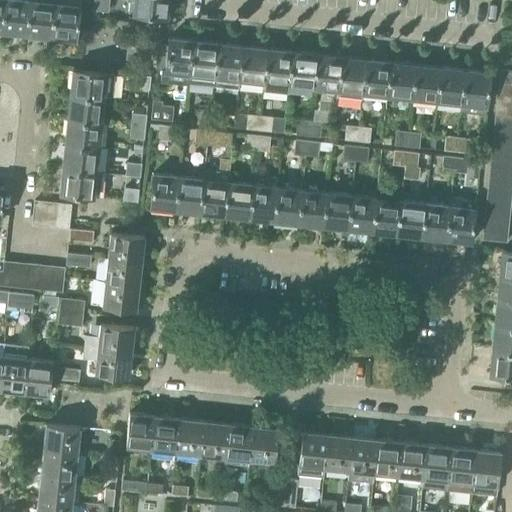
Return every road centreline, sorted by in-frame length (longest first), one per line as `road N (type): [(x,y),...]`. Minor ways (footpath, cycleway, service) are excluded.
road 1 (residential): [(449,408),(460,282),(172,251),(158,378)]
road 2 (residential): [(158,378),(449,408)]
road 3 (residential): [(470,34),(216,0)]
road 4 (residential): [(52,249),(8,242),(31,102),(29,74),(0,71)]
